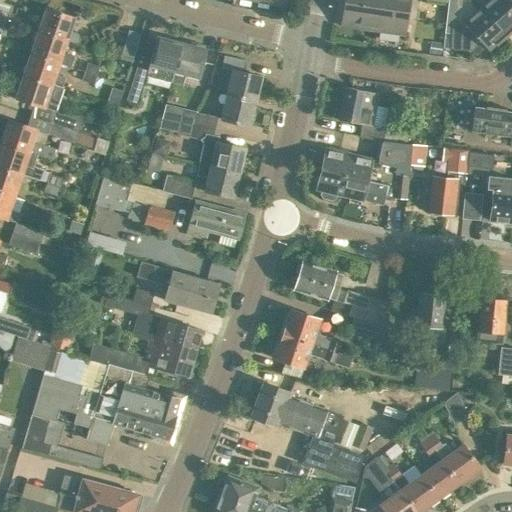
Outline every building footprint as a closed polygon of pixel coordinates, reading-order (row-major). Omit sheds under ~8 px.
[(344,0),(341,26),(402,36),(407,0),(344,0)] [(511,12),(501,0),(489,0),(480,8),(506,37),(511,31),(511,12)] [(511,0),(501,0),(511,12),(511,0)] [(506,37),(480,8),(464,23),(452,22),(450,50),(472,51),(478,45),(482,50),(486,47),(489,51),(496,44),(496,45),(506,37)] [(46,9),(39,31),(66,40),(66,41),(78,45),(82,35),(69,31),(74,18),(46,9)] [(119,59),(132,62),(140,34),(129,30),(119,59)] [(39,31),(31,52),(59,62),(58,64),(71,67),(74,57),(62,52),(66,41),(66,40),(39,31)] [(174,71),(181,44),(156,37),(149,65),(148,71),(136,67),(126,99),(138,103),(146,76),(171,83),(174,71)] [(443,43),(430,41),(428,53),(441,55),(443,43)] [(189,46),(181,44),(174,71),(198,77),(205,50),(204,50),(206,46),(190,42),(189,46)] [(31,52),(24,75),(51,84),(62,88),(65,78),(55,74),(58,64),(59,62),(31,52)] [(231,82),(228,95),(255,101),(260,77),(244,73),(247,61),(225,56),(220,79),(231,82)] [(87,62),(85,70),(97,74),(99,67),(87,62)] [(97,74),(85,70),(81,81),(94,85),(97,74)] [(54,111),(51,121),(78,131),(82,120),(55,111),(63,88),(62,88),(51,84),(24,75),(16,98),(54,111)] [(359,137),(382,142),(383,141),(385,129),(383,128),(387,109),(375,107),(378,94),(345,87),(338,120),(362,125),(359,137)] [(255,101),(228,95),(215,92),(213,102),(226,105),(222,119),(249,125),(255,101)] [(510,142),(511,142),(511,111),(505,111),(505,110),(486,107),(486,108),(475,107),(472,131),(511,137),(510,142)] [(177,135),(190,138),(193,125),(197,113),(183,110),(177,135)] [(193,125),(215,130),(217,118),(197,113),(193,125)] [(8,120),(1,141),(29,151),(29,153),(52,160),(55,149),(33,141),(37,130),(8,120)] [(78,131),(51,121),(46,134),(74,143),(78,131)] [(212,166),(239,172),(244,148),(217,142),(218,137),(213,136),(215,130),(193,125),(190,138),(199,139),(203,145),(198,163),(212,166)] [(166,154),(167,148),(163,140),(155,138),(152,151),(166,154)] [(1,141),(0,144),(0,165),(22,173),(29,153),(29,151),(1,141)] [(326,148),(320,171),(394,188),(395,176),(408,177),(411,145),(383,141),(382,142),(378,163),(372,161),(372,159),(346,153),(347,151),(329,147),(328,149),(326,148)] [(466,169),(468,151),(438,148),(437,161),(445,161),(443,178),(431,177),(427,211),(430,212),(434,215),(437,215),(442,213),(453,214),(457,180),(456,180),(458,168),(466,169)] [(476,167),(478,153),(469,152),(467,165),(476,167)] [(485,154),(483,168),(491,169),(493,155),(485,154)] [(206,191),(233,197),(239,172),(212,166),(211,167),(198,164),(196,176),(209,179),(206,191)] [(0,165),(0,191),(14,196),(22,173),(0,165)] [(394,188),(320,171),(316,190),(321,191),(320,195),(322,199),(332,201),(336,197),(337,195),(362,201),(363,199),(382,204),(384,199),(393,200),(393,199),(406,200),(408,177),(395,176),(394,188)] [(49,174),(47,182),(59,186),(62,178),(49,174)] [(166,175),(162,190),(161,191),(167,193),(191,199),(195,183),(166,175)] [(167,193),(161,191),(162,190),(103,176),(95,204),(128,213),(127,218),(144,222),(143,224),(168,231),(173,212),(164,209),(167,193)] [(489,221),(510,223),(511,200),(511,179),(489,177),(488,188),(493,189),(489,221)] [(59,186),(47,182),(43,192),(56,197),(59,186)] [(15,223),(12,233),(40,242),(44,231),(17,222),(19,213),(9,210),(14,196),(0,191),(0,217),(6,219),(6,220),(15,223)] [(482,193),(464,191),(461,218),(479,220),(482,193)] [(205,230),(238,239),(244,214),(195,202),(187,234),(203,238),(205,230)] [(70,220),(66,233),(80,237),(84,225),(70,220)] [(84,244),(120,251),(123,238),(87,231),(84,244)] [(40,242),(12,233),(8,245),(36,255),(40,242)] [(155,281),(158,264),(138,260),(134,276),(155,281)] [(353,318),(385,326),(388,302),(346,290),(346,291),(338,289),(342,276),(335,273),(335,272),(302,262),(301,265),(300,264),(296,266),(295,272),(296,274),(295,276),(298,277),(294,290),(326,300),(327,298),(333,300),(330,311),(347,316),(353,318)] [(165,300),(211,313),(219,285),(173,272),(165,300)] [(9,295),(21,299),(24,289),(12,285),(9,295)] [(135,289),(132,303),(149,308),(153,294),(135,289)] [(427,342),(443,343),(445,329),(441,329),(445,296),(433,294),(431,291),(425,291),(422,293),(419,293),(416,326),(415,326),(414,336),(427,337),(427,342)] [(104,306),(129,313),(132,303),(106,296),(104,306)] [(476,341),(502,344),(503,333),(506,301),(494,300),(493,296),(486,296),(484,299),(480,298),(476,341)] [(32,303),(30,310),(55,318),(57,311),(32,303)] [(287,313),(280,334),(338,353),(342,343),(332,340),(332,339),(316,333),(320,320),(290,310),(289,314),(287,313)] [(131,334),(149,339),(150,336),(159,338),(158,343),(178,348),(179,344),(196,349),(201,331),(155,318),(156,317),(138,312),(131,334)] [(0,330),(17,337),(32,341),(35,329),(0,317),(0,330)] [(349,332),(381,340),(385,326),(353,318),(349,332)] [(446,349),(455,351),(458,333),(448,331),(446,349)] [(50,347),(67,352),(71,337),(54,332),(50,347)] [(338,353),(280,334),(273,354),(275,354),(274,358),(304,368),(308,355),(349,368),(353,356),(338,353)] [(92,344),(87,359),(107,365),(132,371),(140,373),(148,376),(153,378),(156,367),(188,377),(196,349),(179,344),(178,348),(158,343),(159,338),(150,336),(149,339),(144,358),(92,344)] [(10,361),(43,371),(50,347),(32,341),(17,337),(10,361)] [(497,375),(511,376),(511,348),(500,347),(497,375)] [(107,365),(87,359),(85,359),(85,360),(50,350),(42,374),(21,449),(99,471),(102,458),(57,446),(64,423),(55,420),(59,409),(77,415),(74,426),(88,430),(86,439),(107,446),(113,423),(168,439),(174,417),(173,417),(178,400),(144,390),(148,376),(140,373),(132,371),(107,365)] [(441,355),(440,369),(452,370),(454,357),(441,355)] [(450,371),(427,369),(425,388),(447,390),(450,371)] [(302,463),(322,470),(355,482),(361,456),(331,444),(342,417),(326,410),(289,397),(290,393),(263,383),(250,416),(277,426),(278,424),(312,437),(302,463)] [(443,403),(453,425),(469,418),(456,392),(443,403)] [(0,469),(13,429),(0,424),(0,469)] [(384,433),(365,447),(371,455),(390,441),(384,433)] [(434,434),(425,440),(434,453),(443,447),(434,434)] [(503,463),(511,464),(511,435),(506,435),(503,463)] [(434,453),(425,440),(419,444),(428,457),(434,453)] [(463,445),(440,461),(457,484),(479,468),(463,445)] [(290,461),(286,472),(309,481),(313,469),(290,461)] [(440,461),(421,475),(438,498),(457,484),(440,461)] [(393,463),(384,469),(394,482),(402,476),(393,463)] [(421,475),(400,491),(414,511),(418,511),(438,498),(421,475)] [(133,511),(138,495),(83,479),(82,481),(64,476),(59,494),(60,495),(57,508),(6,493),(0,511),(56,511),(57,509),(68,511),(73,511),(74,511),(133,511)] [(228,476),(220,497),(261,511),(299,511),(300,511),(285,505),(284,508),(271,503),(271,504),(255,498),(258,488),(228,476)] [(414,511),(400,491),(380,505),(385,511),(414,511)] [(261,511),(220,497),(214,511),(261,511)] [(328,511),(348,511),(351,502),(331,497),(328,511)]
